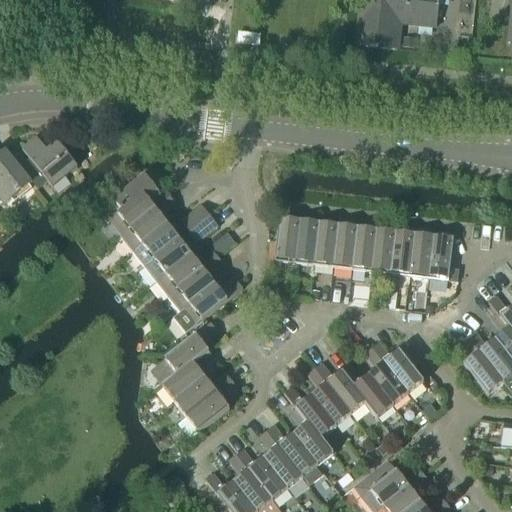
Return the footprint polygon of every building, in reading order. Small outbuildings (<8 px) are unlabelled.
[(361,0),(356,47),(397,52),(400,21),(410,22),(410,26),(436,29),(439,0),(361,0)] [(238,38),(237,44),(259,46),(259,42),(260,36),(238,34),(238,38)] [(29,161),(19,169),(37,192),(47,184),(52,190),(77,170),(58,145),(46,154),(36,140),(21,151),(29,161)] [(0,201),(4,207),(31,185),(19,169),(7,154),(0,158),(0,201)] [(113,203),(101,213),(122,239),(171,200),(165,193),(158,199),(154,195),(157,193),(145,178),(131,189),(128,185),(123,189),(110,199),(113,203)] [(171,200),(122,239),(134,254),(168,227),(161,219),(176,207),(171,200)] [(181,224),(189,235),(210,218),(201,208),(181,224)] [(210,218),(189,235),(197,245),(218,229),(210,218)] [(274,264),(294,266),(299,222),(279,220),(274,264)] [(294,266),(313,268),(319,225),(299,222),(294,266)] [(313,268),(333,271),(338,227),(319,225),(313,268)] [(168,227),(134,254),(146,269),(179,242),(168,227)] [(333,271),(352,273),(357,229),(338,227),(333,271)] [(352,273),(371,275),(376,232),(357,229),(352,273)] [(371,275),(390,277),(395,234),(376,232),(371,275)] [(390,277),(409,280),(414,236),(395,234),(390,277)] [(409,280),(428,282),(433,238),(414,236),(409,280)] [(433,238),(428,282),(448,284),(453,241),(433,238)] [(179,242),(146,269),(157,284),(191,257),(179,242)] [(191,257),(157,284),(169,299),(218,260),(213,254),(198,265),(191,257)] [(218,260),(169,299),(181,314),(215,288),(209,279),(224,267),(218,260)] [(181,314),(173,320),(186,336),(194,330),(229,302),(243,291),(237,284),(221,296),(215,288),(181,314)] [(489,305),(488,306),(497,317),(498,316),(511,334),(511,311),(507,315),(495,300),(489,305)] [(497,317),(491,322),(503,337),(494,343),(511,365),(511,334),(498,316),(497,317)] [(165,362),(153,372),(164,388),(177,378),(178,378),(208,354),(202,346),(217,334),(211,326),(165,362)] [(474,335),(467,340),(504,386),(511,396),(511,365),(494,343),(486,350),(474,335)] [(467,340),(461,346),(472,361),(463,368),(488,398),(504,386),(467,340)] [(379,346),(372,352),(408,397),(424,385),(411,369),(418,364),(406,350),(400,354),(391,361),(379,346)] [(372,352),(365,357),(377,372),(369,379),(393,409),(408,397),(372,352)] [(164,388),(162,389),(174,405),(205,381),(199,373),(214,361),(208,354),(178,378),(177,378),(164,388)] [(322,367),(315,372),(351,418),(365,407),(366,406),(342,375),(334,382),(322,367)] [(349,370),(342,375),(366,406),(365,407),(377,422),(378,421),(393,409),(369,379),(360,385),(349,370)] [(315,372),(308,378),(319,393),(311,399),(336,430),(351,418),(315,372)] [(205,381),(174,405),(186,420),(232,384),(227,377),(212,389),(205,381)] [(186,420),(177,428),(189,443),(199,436),(230,412),(223,403),(238,391),(232,384),(186,420)] [(291,390),(284,397),(296,412),(296,411),(321,442),(321,441),(336,430),(311,399),(303,406),(291,390)] [(296,412),(289,416),(301,432),(293,438),(317,469),(333,457),(333,456),(321,441),(321,442),(296,411),(296,412)] [(273,429),(266,435),(302,481),(309,489),(324,477),(317,469),(293,438),(285,444),(273,429)] [(511,430),(503,430),(500,450),(511,451),(511,452),(511,451),(511,430)] [(266,435),(259,440),(271,455),(263,462),(287,492),(302,481),(266,435)] [(243,453),(236,459),(272,504),(287,492),(263,462),(255,468),(243,453)] [(236,459),(229,464),(241,479),(233,486),(253,511),(278,511),(272,504),(236,459)] [(354,490),(371,511),(380,511),(424,478),(418,471),(403,483),(388,463),(354,490)] [(209,488),(198,497),(210,511),(253,511),(233,486),(225,492),(213,477),(205,483),(209,488)] [(380,511),(410,511),(420,505),(414,496),(429,485),(424,478),(380,511)] [(410,511),(442,511),(447,508),(442,501),(427,511),(426,511),(420,505),(410,511)]
